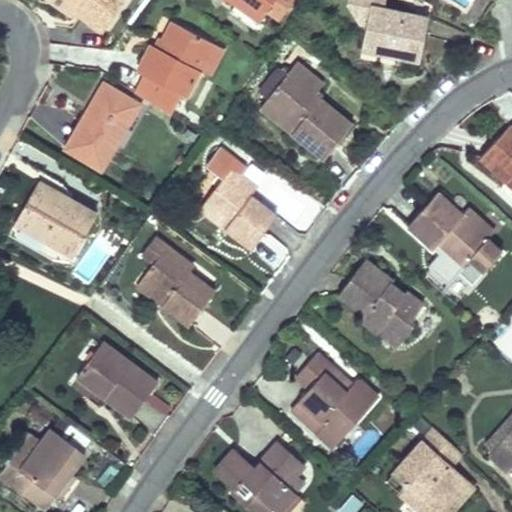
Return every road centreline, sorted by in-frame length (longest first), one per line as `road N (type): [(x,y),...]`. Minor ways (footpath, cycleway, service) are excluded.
road 1 (residential): [(129,511),(306,270),(434,122),(511,73)]
road 2 (residential): [(0,9),(22,40),(22,66),(0,118)]
